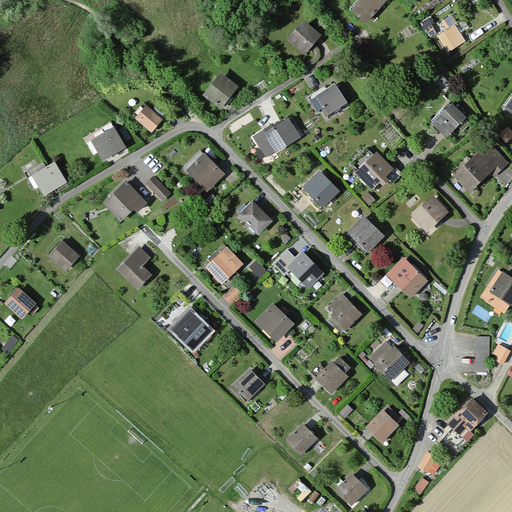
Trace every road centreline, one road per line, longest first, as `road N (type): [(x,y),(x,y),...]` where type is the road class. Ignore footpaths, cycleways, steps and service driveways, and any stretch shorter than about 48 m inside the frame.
road 1 (residential): [(0,263),(50,206),(197,125),(442,362)]
road 2 (residential): [(442,362),(459,288),(511,194)]
road 3 (residential): [(386,511),(417,452),(442,362)]
